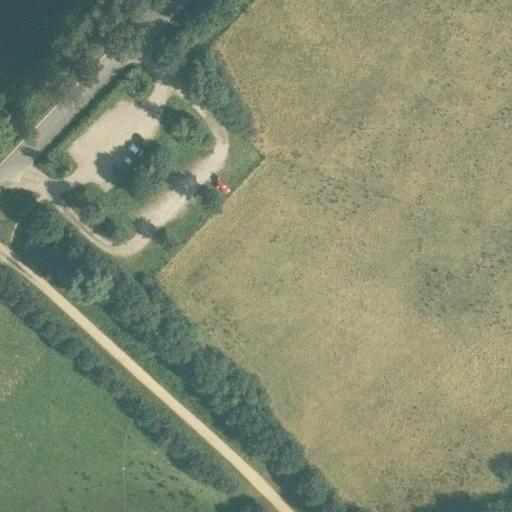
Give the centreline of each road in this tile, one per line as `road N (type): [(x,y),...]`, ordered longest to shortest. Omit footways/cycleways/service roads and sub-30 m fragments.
road 1 (unknown): [(296,511),(0,232)]
road 2 (track): [(281,511),(7,252)]
road 3 (unclassified): [(0,176),(173,0)]
